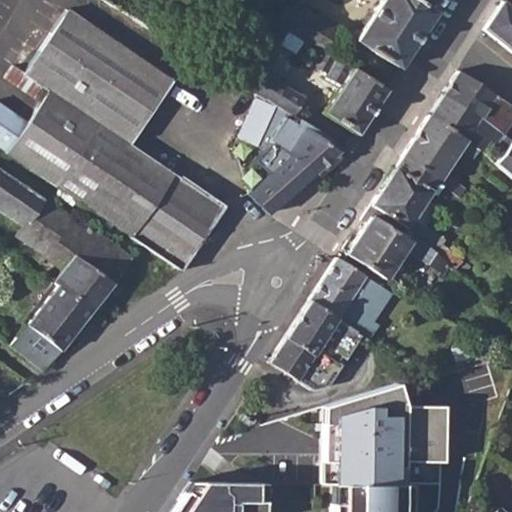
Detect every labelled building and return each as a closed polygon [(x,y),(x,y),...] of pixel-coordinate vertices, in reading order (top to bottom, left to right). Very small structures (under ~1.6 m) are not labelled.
[(289,0),(282,0),(270,20),(319,51),(320,52),(335,28),(289,0)] [(379,0),(354,39),(397,67),(434,10),(416,0),(379,0)] [(416,0),(434,10),(440,0),(416,0)] [(500,0),(495,8),(483,27),(511,50),(511,7),(503,0),(500,0)] [(63,9),(49,29),(81,50),(156,99),(168,78),(63,9)] [(8,64),(1,74),(38,98),(24,120),(0,104),(0,146),(4,150),(3,151),(178,269),(221,207),(219,202),(208,195),(179,175),(177,177),(126,143),(142,119),(156,99),(81,50),(49,29),(20,72),(8,64)] [(320,52),(319,51),(311,63),(324,72),(323,75),(338,85),(321,111),(354,133),(382,90),(320,52)] [(228,57),(219,71),(254,93),(283,111),(290,115),(300,97),(273,81),(270,83),(228,57)] [(511,107),(455,70),(441,93),(492,127),(503,111),(510,116),(511,113),(511,107)] [(441,93),(425,116),(476,149),(511,178),(511,141),(498,132),(492,127),(441,93)] [(273,128),(265,141),(313,171),(340,147),(290,115),(283,111),(273,128)] [(425,116),(400,155),(436,180),(456,196),(462,188),(442,172),(456,148),(470,158),(476,149),(425,116)] [(238,133),(256,143),(264,129),(247,119),(238,133)] [(313,171),(265,141),(260,149),(261,152),(252,160),(265,175),(247,192),(266,212),(300,183),(313,171)] [(400,155),(369,203),(402,225),(432,251),(437,243),(442,237),(422,222),(429,213),(426,211),(430,204),(423,199),(436,180),(400,155)] [(0,170),(0,211),(18,224),(38,196),(0,170)] [(362,223),(343,252),(382,277),(401,249),(439,273),(445,262),(432,251),(402,225),(369,203),(357,220),(362,223)] [(32,236),(26,246),(22,252),(46,269),(52,263),(59,268),(50,281),(54,284),(88,309),(128,258),(67,216),(47,246),(32,236)] [(334,257),(307,299),(334,316),(334,318),(358,334),(368,340),(370,341),(376,330),(341,307),(362,274),(334,257)] [(407,295),(386,281),(378,293),(400,307),(407,295)] [(54,284),(8,346),(41,370),(45,367),(88,309),(54,284)] [(307,299),(281,338),(270,355),(297,372),(293,378),(309,389),(325,386),(358,334),(334,318),(334,316),(307,299)] [(436,353),(440,367),(470,357),(469,352),(463,354),(461,345),(436,353)] [(0,363),(0,393),(2,395),(24,381),(0,363)] [(390,383),(288,415),(288,431),(283,431),(281,433),(281,447),(284,448),(288,449),(288,470),(338,470),(354,467),(369,458),(377,447),(379,441),(384,427),(383,419),(382,408),(396,403),(390,383)] [(242,511),(243,493),(224,482),(198,481),(190,493),(183,488),(173,503),(167,511),(242,511)] [(403,511),(404,482),(397,482),(387,482),(329,482),(328,502),(319,502),(318,511),(403,511)]
